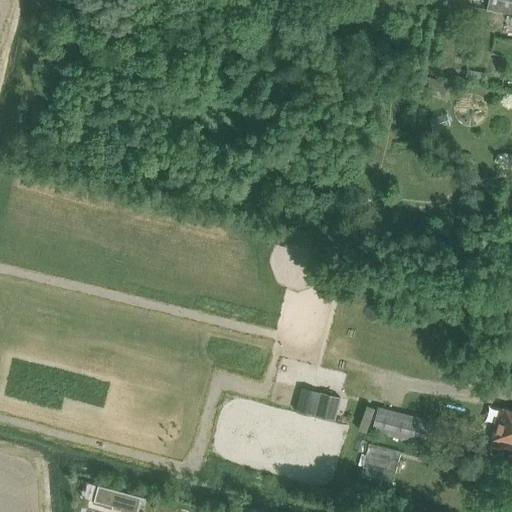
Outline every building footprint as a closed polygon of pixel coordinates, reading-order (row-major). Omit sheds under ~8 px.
[(511,0),(488,0),(487,8),(511,13),(511,0)] [(340,398),(301,388),(295,410),(335,420),(340,398)] [(380,404),(373,427),(423,441),(429,418),(380,404)] [(490,447),(511,453),(511,411),(501,409),(490,447)] [(141,511),(148,482),(91,470),(83,505),(114,511),(141,511)] [(223,511),(225,506),(195,499),(191,511),(223,511)]
